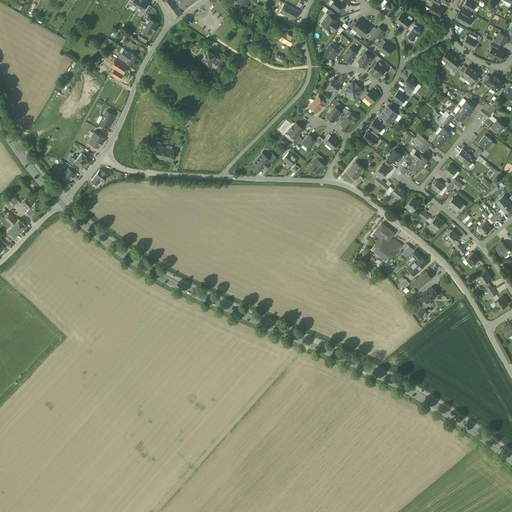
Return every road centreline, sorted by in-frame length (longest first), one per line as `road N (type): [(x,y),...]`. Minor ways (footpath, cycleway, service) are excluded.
road 1 (secondary): [(64,208),(162,277),(409,391),(511,460)]
road 2 (residential): [(327,181),(355,191),(433,252),(487,327)]
road 3 (residential): [(314,0),(305,21),(306,84),(220,177)]
road 4 (residential): [(103,158),(171,23)]
road 5 (residential): [(103,158),(138,172),(220,177)]
